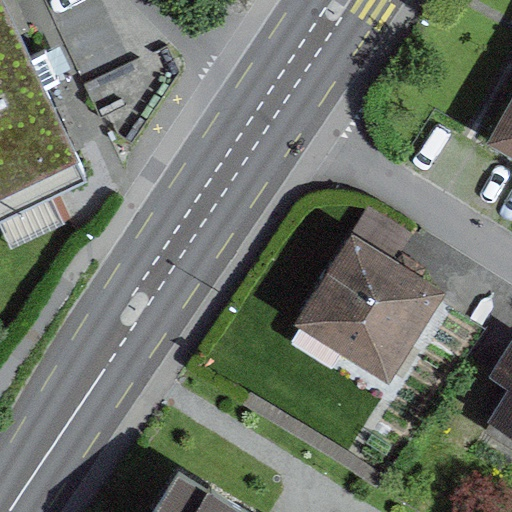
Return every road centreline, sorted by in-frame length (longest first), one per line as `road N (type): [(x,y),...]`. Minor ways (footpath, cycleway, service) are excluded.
road 1 (secondary): [(4,511),(272,103)]
road 2 (residential): [(511,267),(272,103)]
road 3 (secondary): [(272,103),(340,0)]
